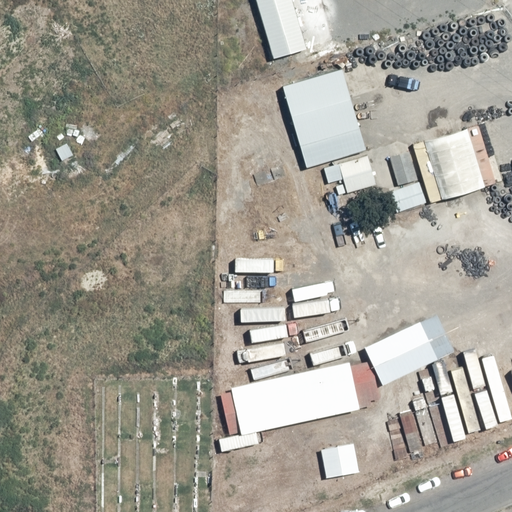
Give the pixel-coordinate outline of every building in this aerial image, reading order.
[(255,0),(275,61),(308,51),(292,0),(255,0)] [(344,69),(284,86),(309,169),(369,151),(344,69)] [(479,126),(425,143),(443,201),(497,184),(479,126)] [(376,184),(368,156),(324,169),(328,182),(335,180),(339,194),(376,184)] [(364,231),(361,266),(364,267),(363,281),(392,284),(396,233),(364,231)] [(374,359),(233,388),(243,435),(384,406),(374,359)]
